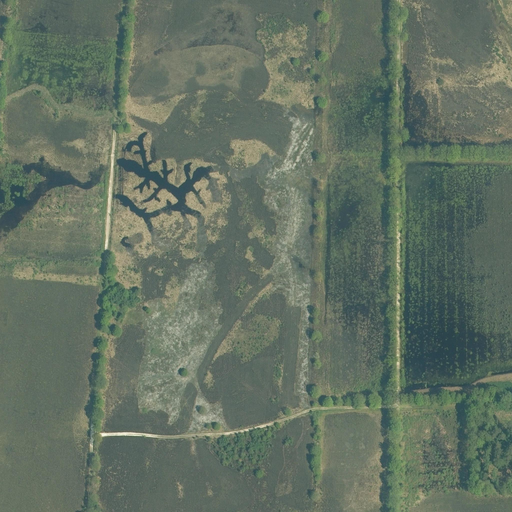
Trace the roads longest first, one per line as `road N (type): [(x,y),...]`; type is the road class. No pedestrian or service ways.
road 1 (track): [(399,0),(397,408),(314,409),(216,435),(92,435)]
road 2 (track): [(88,511),(124,0)]
